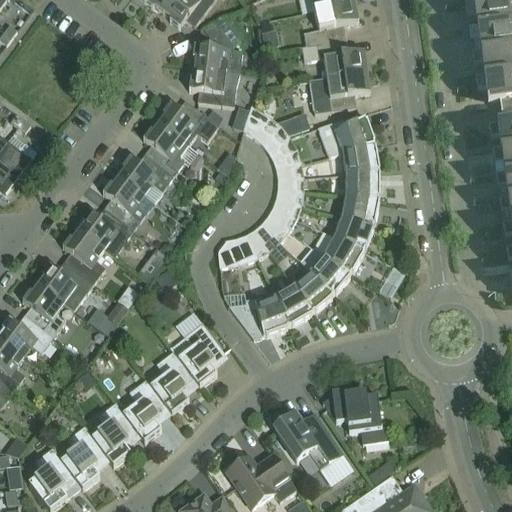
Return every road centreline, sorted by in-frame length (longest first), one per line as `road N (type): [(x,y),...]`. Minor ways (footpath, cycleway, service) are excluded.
road 1 (residential): [(16,244),(124,103),(133,72),(122,41),(65,0)]
road 2 (residential): [(474,299),(430,0)]
road 3 (tertiary): [(441,293),(395,0)]
road 4 (residential): [(264,393),(215,322),(195,266),(205,246),(243,228),(256,209),(261,188),(244,154)]
road 5 (residential): [(144,498),(264,393)]
road 6 (residential): [(264,393),(344,349),(410,345)]
road 7 (tertiary): [(495,511),(478,477),(458,377)]
